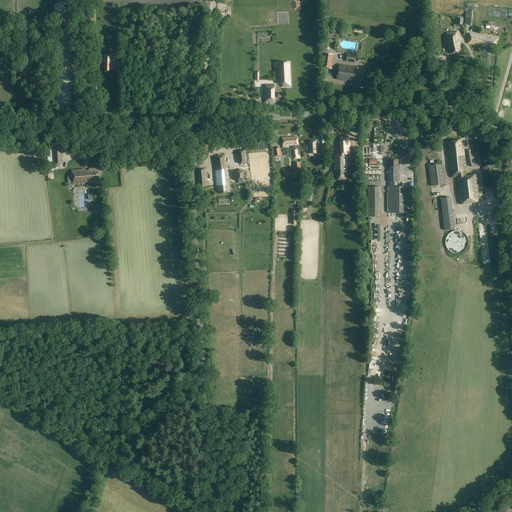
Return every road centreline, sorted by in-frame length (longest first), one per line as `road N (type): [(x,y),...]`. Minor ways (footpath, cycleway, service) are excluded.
road 1 (tertiary): [(212,511),(191,174),(202,118)]
road 2 (tertiary): [(488,121),(455,107),(380,105),(202,118)]
road 3 (track): [(0,386),(199,511)]
road 4 (unclassified): [(0,121),(202,118)]
road 5 (unknown): [(378,362),(392,361),(405,279),(406,242),(400,228),(383,222)]
road 6 (unknown): [(383,222),(378,362)]
